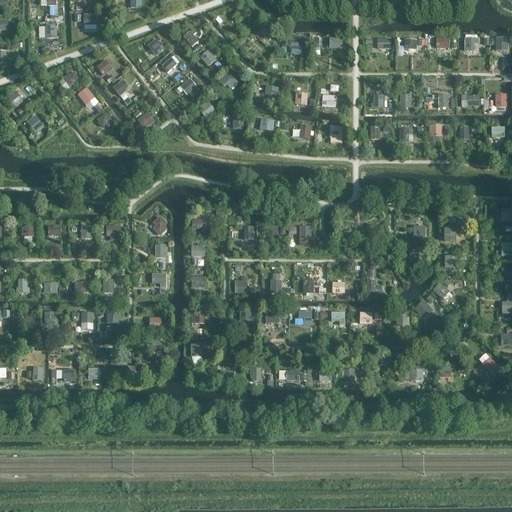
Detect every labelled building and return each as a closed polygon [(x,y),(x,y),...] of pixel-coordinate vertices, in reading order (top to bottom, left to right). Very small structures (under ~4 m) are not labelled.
[(247,11),(237,2),(230,11),(240,19),(247,11)] [(86,29),(98,29),(98,14),(85,14),(86,29)] [(0,30),(9,31),(9,19),(0,19),(0,30)] [(43,27),(43,36),(57,37),(58,28),(43,27)] [(188,34),(182,40),(190,49),(196,43),(188,34)] [(479,43),(485,43),(485,47),(493,47),(493,36),(479,37),(479,43)] [(302,37),(288,37),(288,46),(302,46),(302,37)] [(479,43),(479,37),(466,37),(466,51),(485,51),(485,43),(479,43)] [(498,37),(498,54),(509,53),(508,37),(498,37)] [(331,39),(331,50),(344,50),(344,38),(331,39)] [(393,50),(393,38),(367,39),(367,50),(393,50)] [(415,38),(403,39),(404,52),(416,52),(415,38)] [(438,49),(451,49),(451,38),(438,38),(438,49)] [(157,39),(147,46),(154,56),(164,50),(157,39)] [(201,56),(209,68),(218,62),(210,50),(201,56)] [(167,70),(177,64),(173,58),(163,64),(167,70)] [(98,61),(91,68),(101,79),(108,72),(98,61)] [(65,90),(81,82),(76,72),(60,80),(65,90)] [(231,90),(239,82),(229,72),(221,80),(231,90)] [(184,78),(175,87),(184,95),(192,86),(184,78)] [(126,79),(115,86),(126,104),(137,98),(126,79)] [(259,87),(260,101),(274,100),(273,86),(259,87)] [(308,106),(309,91),(297,90),(296,106),(308,106)] [(78,91),(73,97),(83,106),(88,100),(78,91)] [(17,92),(9,99),(17,108),(25,101),(17,92)] [(371,108),(388,108),(388,94),(371,94),(371,108)] [(408,108),(407,94),(398,94),(399,108),(408,108)] [(439,94),(439,108),(450,108),(450,94),(439,94)] [(477,94),(464,95),(465,104),(478,103),(477,94)] [(508,108),(508,94),(497,94),(497,108),(508,108)] [(332,97),(321,98),(321,106),(333,105),(332,97)] [(96,99),(87,106),(94,114),(102,108),(96,99)] [(491,111),(495,103),(488,99),(483,107),(491,111)] [(207,118),(217,111),(210,101),(200,108),(207,118)] [(21,106),(18,112),(24,115),(27,109),(21,106)] [(107,113),(98,120),(105,130),(115,123),(107,113)] [(136,121),(145,132),(153,125),(145,114),(136,121)] [(231,114),(229,126),(241,129),(244,117),(231,114)] [(41,127),(32,118),(25,125),(34,134),(41,127)] [(274,132),(276,120),(262,119),(261,130),(274,132)] [(299,126),(298,141),(312,141),(312,126),(299,126)] [(331,143),(344,143),(344,126),(330,126),(331,143)] [(378,126),(368,126),(368,140),(379,140),(378,126)] [(428,127),(427,136),(441,136),(441,128),(428,127)] [(461,127),(460,140),(470,140),(470,127),(461,127)] [(506,138),(507,127),(493,127),(493,138),(506,138)] [(410,134),(414,134),(415,129),(401,129),(401,141),(410,142),(410,134)] [(511,208),(498,208),(498,220),(511,220),(511,208)] [(165,226),(169,223),(162,216),(151,226),(160,237),(169,230),(165,226)] [(21,238),(35,237),(35,226),(20,226),(21,238)] [(83,239),(93,239),(93,226),(83,226),(83,239)] [(116,226),(103,227),(103,237),(117,236),(116,226)] [(416,238),(426,238),(427,226),(416,226),(416,238)] [(241,227),(241,239),(253,239),(253,228),(241,227)] [(280,238),(279,227),(274,227),(274,231),(268,231),(268,238),(280,238)] [(299,228),(299,239),(311,239),(310,228),(299,228)] [(438,228),(439,243),(457,243),(457,228),(438,228)] [(511,242),(502,243),(503,256),(511,255),(511,242)] [(187,243),(187,254),(201,254),(201,243),(187,243)] [(165,247),(153,247),(153,259),(165,259),(165,247)] [(408,252),(408,262),(423,262),(423,252),(408,252)] [(458,256),(446,255),(446,268),(457,269),(458,256)] [(156,259),(155,268),(167,268),(167,260),(156,259)] [(378,278),(377,266),(367,267),(368,279),(378,278)] [(503,266),(503,280),(511,279),(511,266),(503,266)] [(162,283),(162,287),(167,287),(168,274),(153,273),(153,283),(162,283)] [(192,277),(193,288),(206,288),(206,277),(192,277)] [(102,278),(102,292),(114,292),(114,278),(102,278)] [(18,293),(29,294),(30,279),(18,279),(18,293)] [(300,279),(301,294),(311,294),(310,279),(300,279)] [(272,280),(272,293),(283,293),(283,280),(272,280)] [(377,280),(368,280),(368,294),(382,294),(382,285),(377,285),(377,280)] [(76,282),(76,293),(90,293),(89,282),(76,282)] [(232,282),(232,293),(247,293),(247,282),(232,282)] [(346,282),(333,283),(333,294),(347,293),(346,282)] [(41,283),(41,292),(57,292),(57,283),(41,283)] [(439,287),(432,296),(441,304),(449,295),(439,287)] [(416,310),(424,319),(434,310),(426,301),(416,310)] [(108,323),(120,324),(120,312),(108,311),(108,323)] [(190,311),(190,325),(200,326),(201,311),(190,311)] [(313,326),(314,312),(301,311),(300,325),(313,326)] [(328,311),(328,322),(342,322),(342,311),(328,311)] [(46,312),(46,323),(60,323),(60,312),(46,312)] [(241,312),(241,324),(252,324),(252,312),(241,312)] [(266,312),(266,328),(275,328),(275,312),(266,312)] [(374,323),(374,313),(361,312),(361,323),(374,323)] [(80,313),(80,326),(93,326),(93,313),(80,313)] [(395,317),(395,329),(407,329),(407,317),(395,317)] [(146,318),(146,330),(155,330),(155,318),(146,318)] [(511,334),(501,335),(501,343),(511,342),(511,334)] [(204,357),(204,344),(192,344),(192,357),(204,357)] [(117,366),(117,380),(133,380),(133,366),(117,366)] [(44,381),(45,368),(34,367),(34,381),(44,381)] [(89,368),(89,380),(102,380),(102,368),(89,368)] [(263,380),(262,368),(251,369),(251,381),(263,380)] [(77,370),(53,369),(52,388),(76,388),(77,370)] [(283,369),(283,380),(300,381),(300,370),(283,369)] [(424,380),(424,369),(410,369),(410,380),(424,380)] [(438,369),(438,379),(450,379),(450,369),(438,369)] [(219,371),(218,380),(231,381),(231,371),(219,371)] [(347,371),(347,381),(359,382),(359,371),(347,371)] [(321,372),(321,375),(334,376),(333,382),(336,382),(337,373),(321,372)]
